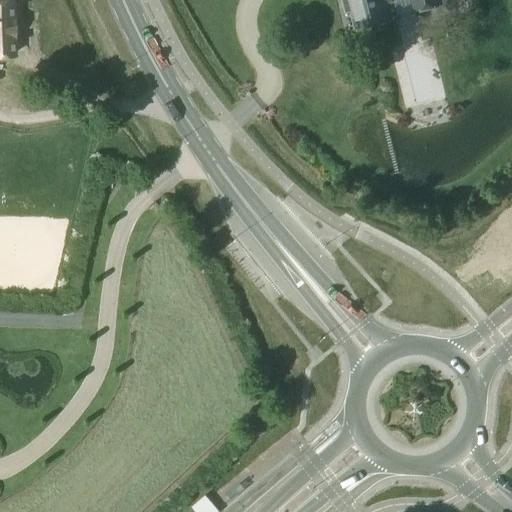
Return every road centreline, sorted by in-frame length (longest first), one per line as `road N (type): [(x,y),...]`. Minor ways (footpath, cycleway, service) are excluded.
road 1 (primary): [(312,285),(175,109),(117,0)]
road 2 (primary): [(359,428),(266,511)]
